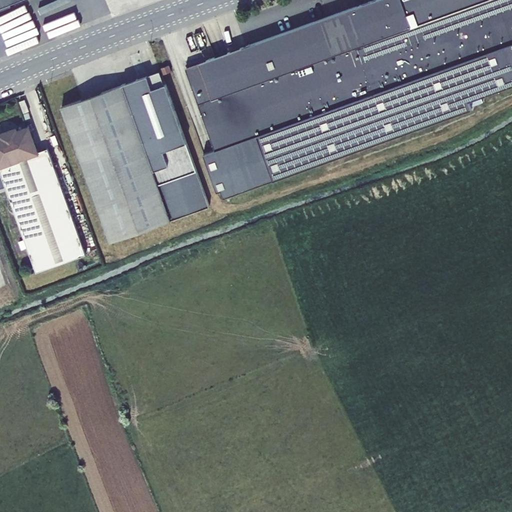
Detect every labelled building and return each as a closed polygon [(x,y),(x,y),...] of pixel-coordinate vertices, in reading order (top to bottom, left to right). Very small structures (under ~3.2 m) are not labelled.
[(0,0),(0,8),(10,5),(20,0),(0,0)] [(511,0),(373,0),(186,67),(215,150),(204,154),(217,191),(221,190),(224,197),(472,108),(471,106),(483,102),(481,96),(511,84),(511,0)] [(169,65),(161,68),(163,75),(171,72),(169,65)] [(160,71),(62,106),(110,242),(210,205),(165,84),(164,84),(160,71)] [(36,152),(39,151),(30,125),(18,129),(17,126),(0,131),(0,138),(1,138),(1,135),(15,130),(16,132),(28,128),(36,152)] [(0,138),(0,169),(2,175),(6,186),(37,271),(86,254),(48,148),(39,151),(36,152),(28,128),(16,132),(15,130),(1,135),(1,138),(0,138)]
